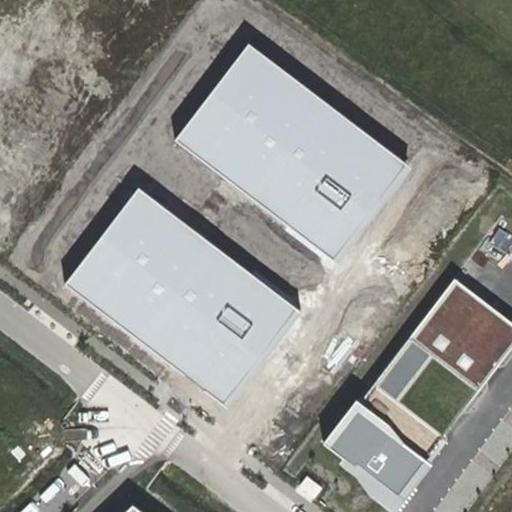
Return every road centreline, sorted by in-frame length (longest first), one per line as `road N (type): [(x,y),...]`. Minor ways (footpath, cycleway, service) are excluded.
road 1 (unclassified): [(0,310),(143,419)]
road 2 (unclassified): [(143,419),(267,511)]
road 3 (unclassified): [(143,419),(44,511)]
